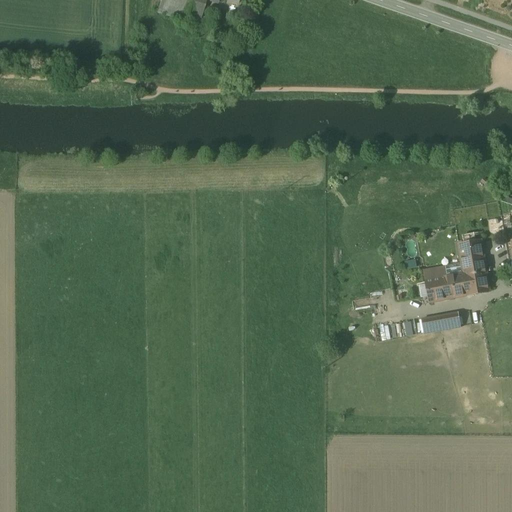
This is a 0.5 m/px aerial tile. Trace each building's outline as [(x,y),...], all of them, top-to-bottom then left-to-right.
[(161,0),(157,13),(185,21),(188,14),(192,1),(192,0),(190,0),(161,0)] [(192,0),(192,1),(188,14),(201,18),(206,0),(192,0)] [(511,176),(497,175),(496,187),(511,188),(511,176)] [(463,273),(464,276),(486,272),(481,241),(458,245),(463,273)] [(490,292),(486,272),(464,276),(463,273),(447,276),(445,268),(424,271),(430,303),(490,292)] [(458,314),(422,321),(425,335),(461,328),(458,314)] [(406,337),(417,335),(415,321),(403,323),(406,337)]
